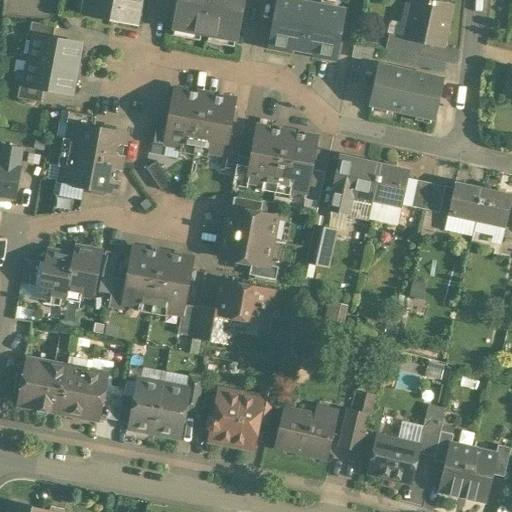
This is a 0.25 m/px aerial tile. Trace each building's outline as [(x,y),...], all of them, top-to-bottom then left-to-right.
[(141,0),(85,0),(84,6),(83,14),(106,19),(106,20),(120,22),(120,21),(137,24),(141,0)] [(211,0),(177,0),(177,4),(178,4),(174,27),(205,33),(211,0)] [(211,0),(205,33),(237,39),(241,15),(242,16),(245,2),(244,2),(243,0),(211,0)] [(312,2),(299,0),(276,0),(267,49),(302,56),(312,2)] [(419,0),(416,0),(408,39),(444,46),(452,7),(419,0)] [(346,9),(312,2),(302,56),(336,62),(346,9)] [(55,27),(32,22),(29,35),(35,36),(35,35),(53,39),(55,27)] [(407,38),(389,34),(386,49),(415,55),(418,42),(407,40),(407,38)] [(53,39),(35,35),(35,36),(30,61),(75,69),(80,44),(53,39)] [(75,69),(30,61),(26,85),(25,86),(43,90),(70,95),(75,69)] [(411,73),(380,66),(371,105),(403,112),(411,73)] [(443,80),(411,73),(403,112),(434,119),(443,80)] [(43,90),(25,86),(26,85),(20,84),(17,98),(41,103),(43,90)] [(205,94),(175,89),(174,98),(172,97),(169,110),(171,110),(169,121),(165,141),(166,142),(195,147),(205,94)] [(205,94),(195,147),(224,153),(224,152),(229,131),(229,129),(230,122),(232,122),(235,109),(233,109),(234,100),(205,94)] [(97,116),(67,111),(65,124),(73,125),(74,124),(95,128),(97,116)] [(169,121),(156,118),(151,144),(153,144),(164,147),(165,147),(166,142),(165,141),(169,121)] [(95,128),(74,124),(73,125),(71,140),(57,137),(57,138),(70,140),(69,148),(68,154),(121,163),(127,134),(118,132),(118,130),(105,128),(104,130),(95,128)] [(287,132),(258,127),(256,136),(254,135),(251,148),(253,149),(252,158),(248,179),(263,182),(260,196),(261,196),(264,182),(277,185),(287,132)] [(242,134),(229,131),(224,152),(224,153),(221,170),(235,173),(238,156),(242,134)] [(317,138),(287,132),(277,185),(291,188),(288,200),(289,200),(292,188),(306,191),(307,191),(311,170),(312,160),(314,160),(317,147),(315,147),(317,138)] [(47,141),(36,138),(33,149),(45,151),(47,141)] [(164,147),(153,144),(151,154),(162,156),(164,147)] [(23,149),(1,145),(0,153),(0,194),(16,197),(21,170),(20,169),(23,149)] [(121,163),(68,154),(65,167),(52,165),(65,168),(63,183),(62,183),(83,187),(93,189),(93,191),(106,193),(106,191),(115,193),(121,163)] [(252,158),(238,156),(235,173),(232,186),(247,189),(248,179),(252,158)] [(341,158),(330,206),(333,210),(348,213),(352,194),(345,192),(352,160),(341,158)] [(381,166),(352,160),(345,192),(352,194),(374,198),(381,166)] [(172,184),(157,161),(146,169),(161,191),(172,184)] [(409,173),(381,166),(374,198),(374,199),(402,205),(408,178),(409,173)] [(325,173),(311,170),(307,191),(306,191),(304,199),(319,202),(325,173)] [(417,180),(408,178),(402,205),(411,207),(411,206),(417,180)] [(431,183),(417,180),(411,206),(411,207),(425,210),(431,183)] [(83,187),(62,183),(63,183),(61,183),(59,196),(55,195),(52,214),(52,215),(79,211),(83,187)] [(446,187),(431,183),(425,210),(440,213),(446,187)] [(484,189),(456,183),(449,215),(477,221),(484,189)] [(511,201),(511,195),(484,189),(477,221),(506,228),(511,201)] [(262,202),(236,197),(234,209),(260,214),(262,202)] [(402,205),(374,199),(369,220),(397,226),(402,205)] [(234,209),(230,208),(221,258),(251,264),(266,266),(266,265),(276,217),(260,214),(234,209)] [(506,228),(477,221),(472,240),(502,247),(506,228)] [(333,231),(313,227),(307,254),(327,258),(333,231)] [(74,248),(65,300),(80,302),(81,295),(93,296),(101,253),(74,248)] [(163,253),(133,248),(132,257),(130,256),(127,269),(129,270),(127,281),(124,300),(124,301),(153,306),(163,253)] [(73,256),(48,251),(39,295),(50,297),(48,311),(49,311),(52,298),(64,300),(61,314),(62,314),(65,300),(73,256)] [(118,254),(106,251),(100,276),(113,279),(114,278),(118,255),(118,254)] [(192,259),(163,253),(153,306),(182,311),(183,305),(188,281),(190,281),(192,268),(190,268),(192,259)] [(40,262),(25,260),(21,283),(36,286),(40,262)] [(266,266),(251,264),(249,275),(276,280),(278,267),(266,265),(266,266)] [(127,281),(114,278),(113,279),(108,308),(122,311),(124,301),(124,300),(127,281)] [(265,291),(244,287),(224,283),(219,312),(218,314),(231,317),(259,322),(262,308),(264,309),(265,305),(263,305),(265,291)] [(265,305),(274,307),(276,293),(265,291),(263,305),(265,305)] [(422,297),(411,296),(410,306),(420,308),(422,297)] [(198,308),(183,305),(182,311),(177,334),(192,337),(198,308)] [(346,309),(333,306),(330,315),(344,318),(346,309)] [(219,312),(198,308),(192,337),(227,343),(231,317),(218,314),(219,312)] [(58,413),(67,366),(28,359),(26,368),(20,398),(19,406),(58,413)] [(9,396),(20,398),(26,368),(14,366),(9,396)] [(58,413),(58,414),(98,421),(103,392),(107,373),(67,366),(58,413)] [(417,395),(421,370),(397,366),(393,391),(417,395)] [(203,378),(189,376),(187,391),(188,391),(184,410),(197,412),(203,378)] [(163,386),(138,381),(135,398),(131,424),(130,427),(155,431),(163,386)] [(187,391),(163,386),(155,431),(179,436),(184,410),(188,391),(187,391)] [(276,389),(262,387),(260,400),(261,400),(257,422),(269,424),(276,389)] [(103,392),(98,421),(105,422),(106,419),(110,393),(103,392)] [(123,396),(110,393),(106,419),(118,421),(123,396)] [(362,393),(357,413),(367,415),(372,395),(362,393)] [(135,398),(123,396),(118,421),(131,424),(135,398)] [(241,400),(220,396),(215,417),(213,417),(211,418),(208,420),(207,423),(208,427),(210,429),(213,430),(211,439),(252,447),(257,422),(261,400),(260,400),(244,397),(241,400)] [(428,406),(425,419),(442,423),(446,411),(428,406)] [(317,416),(285,409),(280,432),(284,433),(281,448),(326,458),(333,424),(316,420),(317,416)] [(357,413),(346,411),(338,445),(362,451),(364,443),(368,424),(370,416),(367,415),(357,413)] [(442,423),(425,419),(423,429),(421,436),(425,442),(422,455),(435,458),(440,432),(442,423)] [(385,428),(368,424),(364,443),(376,446),(378,437),(383,438),(385,428)] [(400,442),(419,446),(421,436),(423,429),(404,425),(400,442)] [(453,435),(440,432),(435,458),(434,461),(445,464),(450,444),(451,444),(453,435)] [(383,438),(378,437),(376,446),(369,474),(410,483),(419,446),(400,442),(383,438)] [(462,497),(474,449),(451,444),(450,444),(445,464),(439,491),(450,494),(462,497)] [(511,448),(498,445),(496,455),(497,455),(492,475),(504,477),(511,448)] [(474,449),(462,497),(474,500),(475,499),(486,502),(492,475),(497,455),(496,455),(474,449)] [(9,511),(51,511),(50,511),(12,502),(9,511)]
